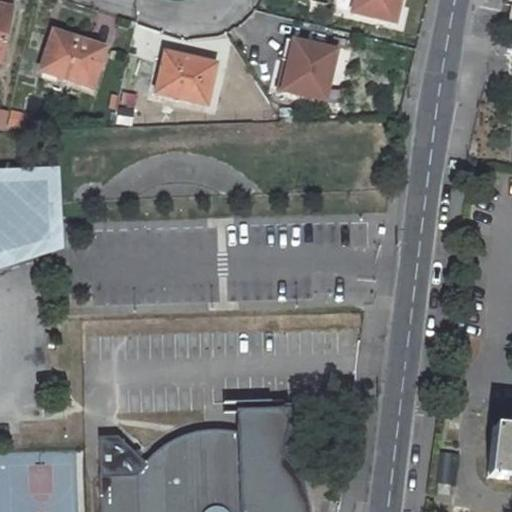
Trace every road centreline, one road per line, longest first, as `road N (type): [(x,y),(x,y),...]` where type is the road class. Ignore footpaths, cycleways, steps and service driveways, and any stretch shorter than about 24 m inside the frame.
road 1 (tertiary): [(386,511),(444,54)]
road 2 (unknown): [(98,371),(363,371),(491,394)]
road 3 (unknown): [(511,198),(491,394)]
road 4 (residential): [(95,0),(196,27),(237,16)]
road 5 (unknown): [(491,394),(475,502),(511,511)]
